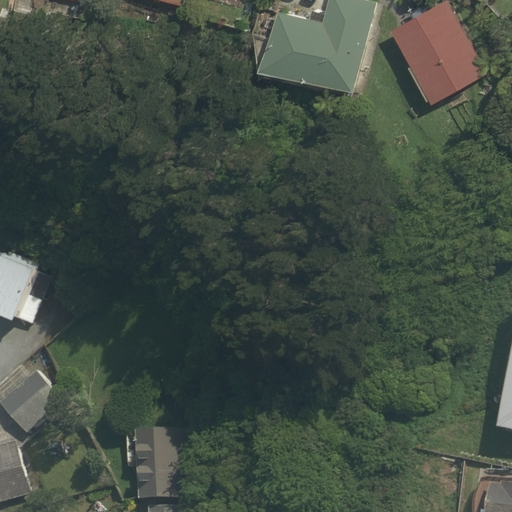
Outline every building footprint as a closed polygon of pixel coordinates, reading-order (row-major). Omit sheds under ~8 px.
[(329,0),(324,20),(280,9),(262,67),(355,89),(380,1),(375,0),(329,0)] [(489,71),(451,0),(437,0),(417,11),(418,13),(394,26),(413,62),(410,63),(429,98),(432,96),(434,100),(489,71)] [(52,269),(0,247),(0,311),(28,323),(29,321),(38,325),(58,280),(49,276),(52,269)] [(6,403),(34,434),(70,401),(42,370),(6,403)] [(189,511),(190,499),(195,499),(195,431),(149,431),(149,498),(158,498),(157,511),(189,511)] [(25,441),(0,448),(0,505),(40,494),(25,441)] [(511,511),(511,482),(504,481),(504,485),(492,483),(487,511),(511,511)]
